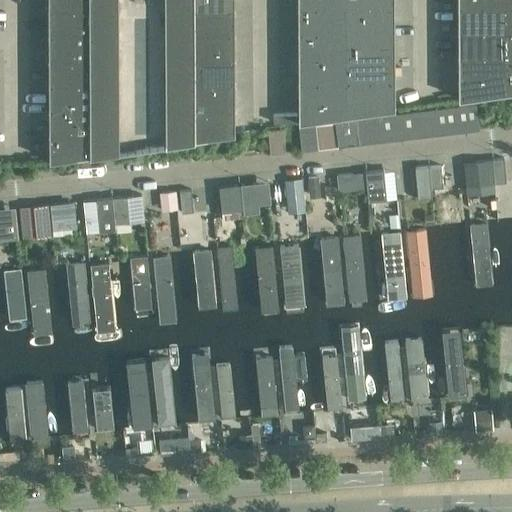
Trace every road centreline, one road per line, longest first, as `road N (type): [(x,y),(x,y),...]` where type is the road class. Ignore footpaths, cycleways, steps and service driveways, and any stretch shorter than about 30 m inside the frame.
road 1 (unclassified): [(0,190),(511,139)]
road 2 (tertiary): [(511,473),(0,508)]
road 3 (tertiary): [(325,511),(511,503)]
